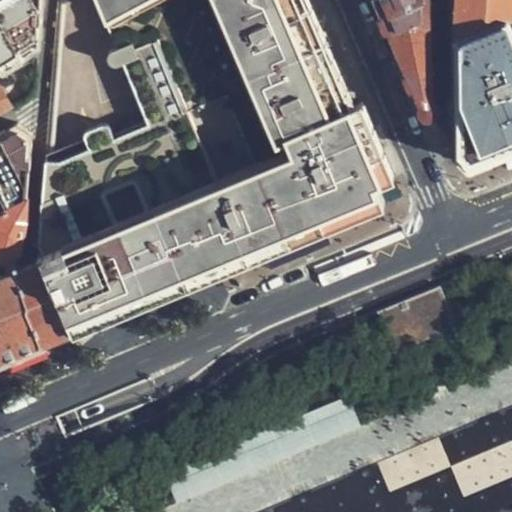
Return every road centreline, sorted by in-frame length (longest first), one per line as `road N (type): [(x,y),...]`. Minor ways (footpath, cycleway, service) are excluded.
road 1 (primary): [(447,234),(0,421)]
road 2 (residential): [(348,0),(447,234)]
